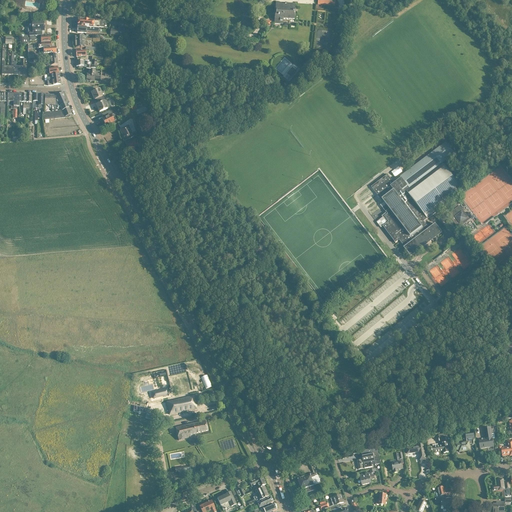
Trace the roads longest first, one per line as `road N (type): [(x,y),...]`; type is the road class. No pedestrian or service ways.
road 1 (secondary): [(260,450),(70,86)]
road 2 (unclassified): [(511,344),(495,321),(441,312),(362,207)]
road 3 (tertiary): [(324,434),(511,352)]
road 4 (residential): [(259,32),(64,8)]
road 5 (residential): [(324,434),(349,498),(380,485),(408,495)]
